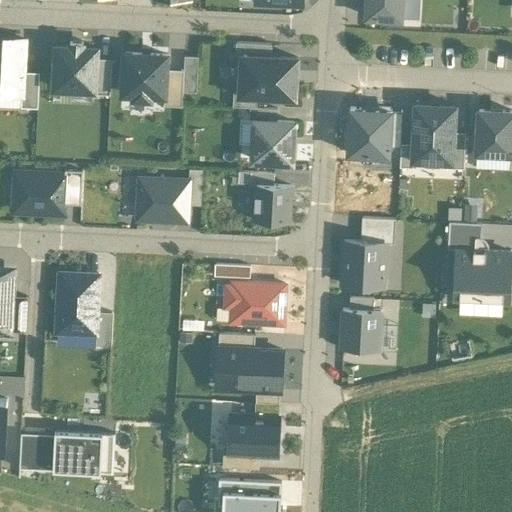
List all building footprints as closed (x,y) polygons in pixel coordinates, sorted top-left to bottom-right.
[(404,0),(365,0),(365,19),(404,21),(404,0)] [(24,40),(0,39),(0,94),(22,96),(23,71),(24,40)] [(70,46),(55,45),(53,88),(96,90),(97,58),(98,47),(83,47),(84,43),(70,42),(70,46)] [(236,56),(241,56),(241,55),(272,56),(272,44),(236,43),(236,56)] [(166,55),(124,53),(123,93),(133,93),(133,97),(150,98),(150,95),(164,95),(165,70),(166,55)] [(272,56),(241,55),(241,56),(239,92),(239,95),(257,96),(295,98),(297,58),(272,56)] [(184,56),(183,71),(183,91),(197,92),(198,56),(184,56)] [(112,59),(97,58),(96,90),(96,94),(110,94),(112,59)] [(183,71),(165,70),(164,95),(164,106),(182,107),(183,91),(183,71)] [(23,71),(22,96),(21,108),(37,109),(39,72),(23,71)] [(256,108),(257,96),(239,95),(239,92),(233,92),(232,106),(249,107),(256,108)] [(455,106),(415,104),(413,144),(412,159),(453,161),(454,132),(455,106)] [(390,147),(392,111),(392,108),(348,106),(345,154),(390,156),(390,147)] [(254,120),(278,120),(278,108),(256,108),(249,107),(249,120),(254,120)] [(475,154),(511,156),(511,146),(511,110),(477,109),(475,154)] [(390,147),(400,148),(400,144),(402,112),(392,111),(390,147)] [(278,120),(254,120),(253,159),(292,161),(293,121),(278,120)] [(466,133),(454,132),(453,161),(452,168),(464,169),(466,133)] [(412,159),(413,144),(400,144),(400,148),(399,167),(412,168),(412,159)] [(189,180),(188,204),(200,205),(202,170),(190,169),(189,180)] [(66,173),(65,205),(80,206),(81,171),(66,170),(66,173)] [(238,183),(256,184),(275,184),(275,173),(238,171),(238,183)] [(66,173),(14,172),(13,213),(65,214),(65,205),(66,173)] [(189,180),(139,178),(137,218),(187,221),(188,204),(189,180)] [(289,222),(290,185),(275,184),(256,184),(255,221),(289,222)] [(362,218),(361,241),(386,242),(394,243),(395,219),(362,218)] [(476,239),(482,239),(482,224),(449,223),(448,249),(456,249),(475,250),(476,239)] [(475,250),(490,250),(489,247),(487,242),(482,239),(476,239),(475,250)] [(384,286),(386,242),(361,241),(343,241),(342,284),(384,286)] [(509,300),(511,251),(490,250),(475,250),(456,249),(454,298),(509,300)] [(250,265),(214,264),(214,277),(229,277),(249,278),(250,265)] [(14,267),(0,266),(0,336),(10,337),(14,267)] [(99,274),(58,272),(55,332),(96,334),(97,311),(99,274)] [(151,333),(166,334),(169,279),(128,277),(125,331),(151,333)] [(284,322),(286,283),(233,281),(233,285),(226,285),(225,306),(232,306),(231,320),(256,321),(284,322)] [(349,308),(373,309),(373,298),(350,297),(349,308)] [(349,308),(342,308),(340,347),(359,348),(359,350),(381,351),(383,322),(381,322),(381,310),(373,309),(349,308)] [(113,312),(97,311),(96,334),(95,346),(111,347),(113,312)] [(256,334),(256,321),(231,320),(230,333),(255,334),(256,334)] [(151,333),(125,331),(124,338),(151,340),(151,333)] [(218,347),(254,348),(255,334),(230,333),(218,333),(218,347)] [(254,348),(218,347),(217,368),(228,368),(227,388),(257,389),(280,390),(282,349),(254,348)] [(280,390),(257,389),(256,402),(279,403),(280,390)] [(279,403),(256,402),(256,413),(279,415),(279,403)] [(277,453),(279,415),(256,413),(230,412),(228,450),(258,452),(277,453)] [(55,431),(54,436),(52,471),(112,474),(114,434),(55,431)] [(19,470),(52,471),(54,436),(21,435),(19,470)] [(258,468),(258,452),(228,450),(223,450),(223,466),(258,468)] [(280,511),(281,481),(219,478),(218,504),(222,504),(221,511),(280,511)]
